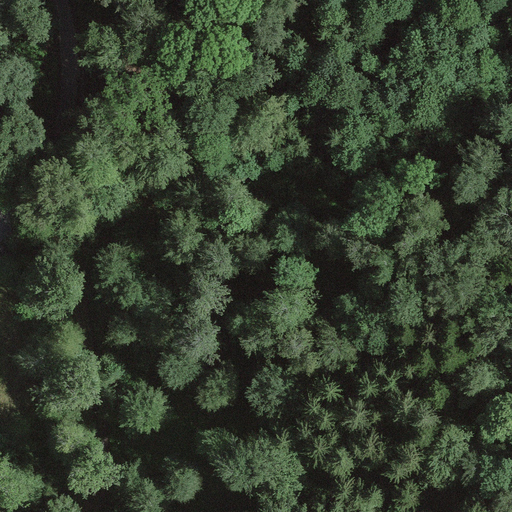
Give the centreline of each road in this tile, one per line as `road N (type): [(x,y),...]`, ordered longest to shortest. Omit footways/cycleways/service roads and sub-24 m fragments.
road 1 (track): [(45,173),(74,217),(100,369),(99,511)]
road 2 (unclassified): [(62,0),(69,110),(45,173),(0,219)]
road 3 (track): [(69,110),(104,87),(155,0)]
